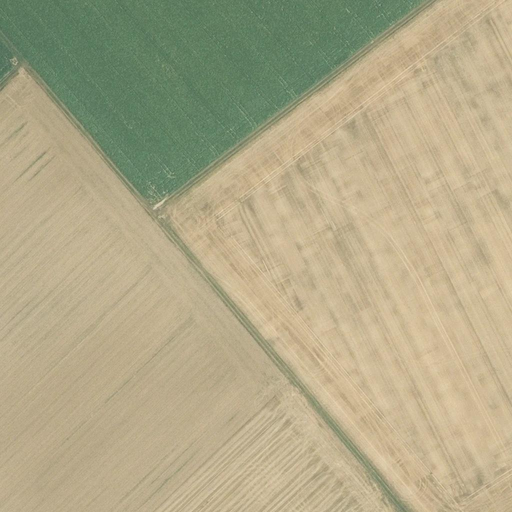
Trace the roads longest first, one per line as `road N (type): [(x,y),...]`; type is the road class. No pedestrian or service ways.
road 1 (track): [(405,511),(0,33)]
road 2 (track): [(150,214),(432,0)]
